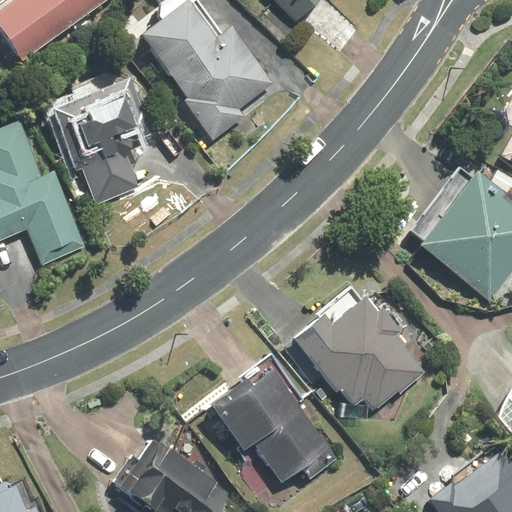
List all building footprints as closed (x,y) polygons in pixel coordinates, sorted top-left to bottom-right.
[(111,0),(8,0),(0,6),(0,32),(19,60),(111,0)] [(274,0),(300,26),(325,0),(274,0)] [(208,133),(277,81),(231,20),(209,36),(183,1),(136,36),(208,133)] [(151,141),(128,76),(48,105),(71,171),(82,168),(95,204),(137,189),(124,151),(151,141)] [(308,115),(296,104),(274,129),(286,140),(308,115)] [(511,116),(511,117),(494,151),(511,160),(511,116)] [(46,267),(93,247),(58,164),(39,172),(16,118),(0,125),(0,236),(28,224),(46,267)] [(488,303),(511,273),(511,199),(472,168),(412,242),(488,303)] [(426,371),(362,293),(297,346),(349,408),(361,398),(374,414),(426,371)] [(278,488),(328,457),(270,364),(207,403),(238,452),(251,445),(278,488)] [(170,511),(222,511),(238,490),(145,427),(105,485),(145,511),(154,511),(160,505),(170,511)] [(438,511),(511,511),(511,458),(501,442),(426,493),(438,511)] [(0,511),(42,511),(24,471),(0,482),(0,511)]
